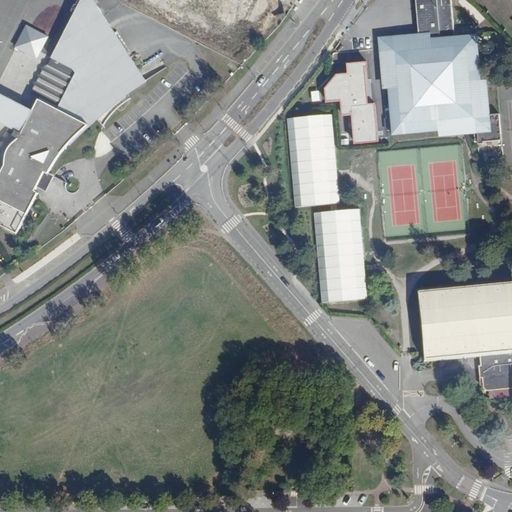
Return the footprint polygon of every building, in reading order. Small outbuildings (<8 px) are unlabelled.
[(46,190),(56,172),(57,170),(59,168),(61,167),(63,165),(66,163),(67,163),(70,162),(72,161),(74,160),(77,159),(79,158),(82,158),(84,158),(87,158),(89,158),(94,158),(94,157),(94,154),(94,152),(95,149),(95,147),(96,144),(97,141),(97,139),(98,137),(99,135),(100,133),(101,130),(102,128),(104,126),(97,119),(99,117),(100,116),(102,114),(104,112),(106,111),(108,109),(110,108),(112,106),(114,104),(116,103),(118,101),(120,100),(121,99),(124,97),(126,95),(128,94),(130,92),(132,91),(134,89),(136,88),(138,87),(140,85),(142,84),(144,83),(146,81),(94,0),(82,0),(52,58),(77,71),(58,109),(39,99),(34,110),(0,93),(0,122),(17,131),(14,136),(19,138),(13,144),(11,146),(9,149),(8,150),(7,153),(6,156),(6,160),(6,165),(5,165),(0,175),(0,225),(18,234),(39,193),(36,190),(38,186),(46,190)] [(229,54),(252,0),(127,0),(189,27),(186,34),(229,54)] [(484,115),(477,35),(454,36),(451,0),(415,0),(419,39),(386,42),(386,48),(393,134),(458,129),(477,127),(477,132),(474,133),(475,143),(478,142),(478,144),(484,144),(484,142),(502,140),(499,114),(484,115)] [(27,26),(16,47),(37,58),(49,37),(27,26)] [(77,71),(52,58),(48,66),(46,65),(31,95),(39,99),(58,109),(77,71)] [(378,141),(375,102),(367,103),(365,67),(368,67),(367,62),(347,63),(347,73),(336,74),(325,88),(326,100),(341,99),(342,114),(352,114),(354,143),(378,141)] [(329,117),(290,121),(297,205),(328,202),(329,209),(311,210),(319,300),(364,296),(356,206),(334,208),(333,201),(336,201),(334,174),(329,117)] [(511,283),(422,292),(428,357),(468,354),(480,352),(481,365),(479,366),(479,367),(480,378),(482,378),(483,388),(487,391),(511,388),(511,283)] [(480,352),(468,354),(469,368),(479,367),(479,366),(481,365),(480,352)] [(273,424),(273,433),(292,433),(292,425),(273,424)]
